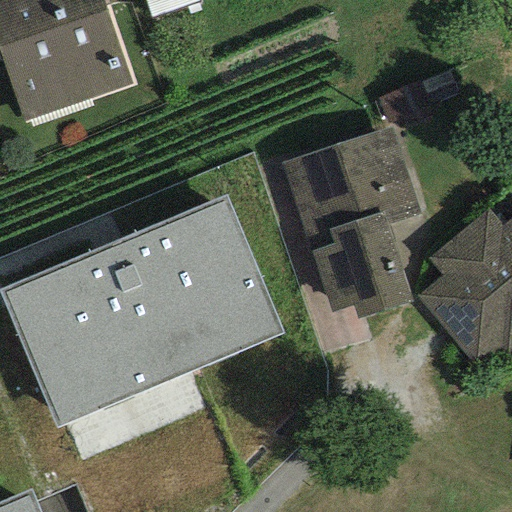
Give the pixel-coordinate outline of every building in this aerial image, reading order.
[(100,0),(0,0),(0,58),(22,121),(130,84),(100,0)] [(196,0),(143,0),(150,18),(197,1),(196,0)] [(391,126),(277,162),(307,255),(312,254),(331,313),(354,305),(358,317),(411,300),(386,225),(419,214),(391,126)] [(223,193),(0,287),(0,300),(54,427),(281,330),(223,193)] [(440,276),(414,297),(470,364),(496,344),(504,355),(511,348),(511,217),(501,227),(487,209),(425,259),(440,276)] [(35,511),(28,493),(0,505),(0,511),(35,511)]
